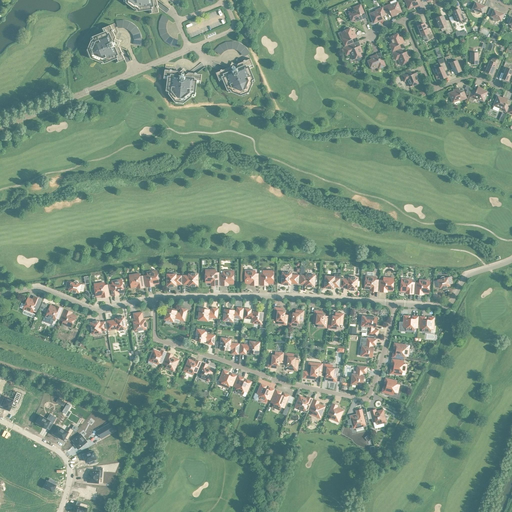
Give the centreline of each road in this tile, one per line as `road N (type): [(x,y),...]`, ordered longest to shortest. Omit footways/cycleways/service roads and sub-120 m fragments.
road 1 (residential): [(153,298),(160,341),(283,383),(368,401),(393,304)]
road 2 (residential): [(393,304),(153,298)]
road 3 (residential): [(0,127),(189,49)]
road 4 (residential): [(511,91),(469,75),(432,89),(403,18)]
road 5 (residential): [(153,298),(97,311),(35,285),(0,292)]
road 6 (residential): [(511,259),(464,277),(447,307),(393,304)]
road 7 (residential): [(0,418),(68,464),(59,511)]
